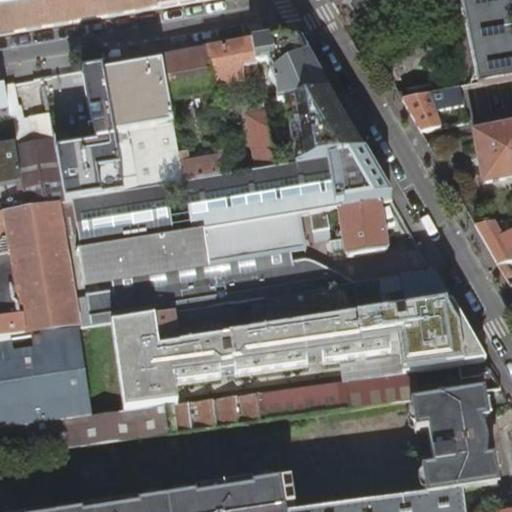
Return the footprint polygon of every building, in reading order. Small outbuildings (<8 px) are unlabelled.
[(0,0),(0,37),(214,0),(0,0)] [(511,0),(344,0),(356,20),(373,10),(367,0),(462,0),(482,85),(511,78),(511,0)] [(275,88),(278,102),(311,97),(329,94),(313,67),(300,45),(286,37),(266,40),(252,43),(256,65),(266,63),(270,71),(267,73),(275,88)] [(213,88),(222,87),(245,83),(245,82),(251,81),(250,75),(258,74),(256,65),(252,43),(226,47),(207,51),(213,88)] [(206,104),(216,102),(215,98),(213,88),(207,51),(185,55),(160,59),(161,64),(167,100),(204,93),(206,104)] [(114,137),(126,135),(172,126),(167,100),(161,64),(132,69),(103,75),(114,137)] [(73,150),(56,153),(65,204),(73,203),(124,195),(114,137),(103,75),(102,70),(82,74),(88,112),(94,146),(73,150)] [(15,94),(13,86),(3,87),(4,95),(15,94)] [(0,125),(9,124),(4,95),(3,87),(0,87),(0,125)] [(224,96),(222,87),(213,88),(215,98),(224,96)] [(442,87),(399,95),(403,101),(430,96),(443,94),(442,87)] [(430,96),(403,101),(411,116),(421,134),(441,130),(436,116),(466,110),(462,90),(443,94),(430,96)] [(313,108),(335,104),(329,94),(311,97),(313,108)] [(224,96),(215,98),(216,102),(219,123),(234,121),(237,120),(233,95),(224,96)] [(274,168),(275,170),(322,162),(313,108),(311,97),(278,102),(263,105),(274,168)] [(255,171),(274,168),(263,105),(263,104),(244,107),(255,171)] [(50,118),(54,140),(70,137),(73,150),(94,146),(88,112),(50,118)] [(234,121),(219,123),(221,129),(229,128),(229,132),(221,133),(220,133),(223,147),(228,178),(243,175),(234,121)] [(126,135),(136,193),(182,185),(177,155),(173,135),(172,130),(172,126),(126,135)] [(511,179),(511,128),(473,136),(484,185),(511,179)] [(126,135),(114,137),(124,195),(136,193),(126,135)] [(54,140),(56,153),(73,150),(70,137),(54,140)] [(54,140),(13,148),(20,186),(24,210),(34,209),(58,205),(65,204),(56,153),(54,140)] [(13,146),(0,148),(0,189),(20,186),(13,148),(13,146)] [(186,153),(177,155),(182,185),(228,178),(223,147),(214,149),(216,158),(188,162),(186,153)] [(136,193),(124,195),(73,203),(81,251),(81,252),(299,217),(307,215),(325,212),(338,210),(379,204),(391,202),(378,179),(364,155),(322,162),(275,170),(243,175),(228,178),(182,185),(136,193)] [(387,253),(379,204),(338,210),(346,259),(387,253)] [(34,209),(24,210),(4,214),(24,339),(72,332),(74,331),(78,331),(58,205),(34,209)] [(325,212),(307,215),(310,231),(327,228),(325,212)] [(0,342),(24,339),(4,214),(0,214),(0,342)] [(111,283),(289,255),(305,252),(299,217),(81,252),(81,251),(78,251),(84,288),(111,283)] [(498,267),(506,265),(511,264),(511,255),(510,252),(502,237),(495,225),(476,228),(486,246),(498,267)] [(511,232),(502,237),(510,252),(511,251),(511,232)] [(289,255),(111,283),(112,293),(291,264),(289,255)] [(291,264),(112,293),(86,297),(91,329),(128,323),(155,319),(176,315),(264,301),(358,286),(324,269),(315,265),(310,263),(305,263),(301,262),(291,264)] [(511,280),(511,275),(509,270),(501,271),(508,283),(511,280)] [(400,280),(405,311),(451,304),(442,289),(433,274),(400,280)] [(358,286),(264,301),(269,332),(360,318),(357,301),(363,286),(358,286)] [(269,332),(264,301),(176,315),(178,347),(184,346),(199,343),(204,343),(269,332)] [(155,320),(112,327),(124,414),(177,407),(175,388),(220,381),(217,361),(232,360),(235,379),(308,368),(304,342),(319,339),(322,367),(339,364),(340,368),(390,360),(388,343),(397,342),(404,377),(479,366),(485,365),(451,304),(405,311),(360,318),(269,332),(204,343),(199,343),(184,346),(178,347),(176,315),(155,319),(155,320)] [(80,362),(74,331),(72,332),(76,362),(80,362)] [(0,374),(76,362),(72,332),(24,339),(0,342),(0,374)] [(0,374),(0,406),(80,395),(76,362),(0,374)] [(85,394),(80,362),(76,362),(80,395),(85,394)] [(484,373),(489,371),(485,365),(479,366),(484,373)] [(84,422),(0,433),(0,460),(401,405),(397,377),(386,379),(344,385),(313,389),(265,396),(97,420),(89,421),(84,422)] [(89,421),(85,394),(80,395),(84,422),(89,421)] [(0,406),(0,433),(84,422),(80,395),(0,406)] [(471,398),(475,427),(481,426),(487,425),(482,397),(471,398)] [(475,427),(471,398),(411,407),(415,436),(428,434),(433,472),(421,474),(425,503),(461,498),(485,495),(481,464),(475,427)] [(481,426),(475,427),(481,464),(487,463),(481,426)] [(492,462),(487,463),(481,464),(485,495),(497,493),(492,462)] [(209,500),(208,492),(193,494),(194,499),(138,507),(138,503),(108,507),(109,511),(97,511),(96,509),(83,511),(288,511),(295,511),(291,485),(280,487),(280,485),(252,490),(251,486),(221,490),(222,498),(209,500)] [(221,490),(208,492),(209,500),(222,498),(221,490)] [(511,511),(511,491),(502,493),(503,500),(511,498),(511,511)] [(462,511),(461,498),(425,503),(355,511),(462,511)]
